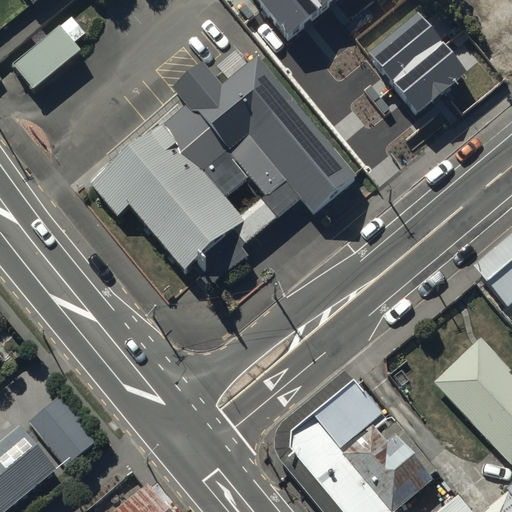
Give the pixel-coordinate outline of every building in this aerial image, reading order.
[(23,0),(33,12),(48,0),(23,0)] [(511,0),(457,0),(483,30),(490,24),(500,37),(511,27),(511,0)] [(374,24),(364,12),(325,44),(384,115),(408,96),(400,85),(429,61),(389,12),(374,24)] [(356,184),(280,93),(263,107),(240,80),(195,118),(238,168),(266,203),(284,188),(299,206),(312,221),(356,184)] [(163,133),(212,191),(238,168),(195,118),(189,111),(163,133)] [(163,133),(160,131),(88,192),(117,226),(129,216),(185,281),(193,274),(210,294),(247,262),(241,255),(230,243),(246,230),(241,224),(212,191),(163,133)] [(266,203),(241,224),(246,230),(230,243),(241,255),(299,206),(284,188),(266,203)] [(511,255),(479,282),(508,316),(511,312),(511,255)] [(511,376),(479,344),(433,389),(511,472),(511,471),(511,382),(509,379),(511,376)] [(387,425),(354,386),(311,423),(386,511),(403,511),(433,488),(383,429),(387,425)] [(386,511),(311,423),(291,439),(289,461),(331,511),(467,511),(459,502),(447,511),(386,511)] [(10,511),(54,477),(20,434),(0,449),(0,511),(10,511)] [(163,511),(147,491),(121,511),(163,511)]
